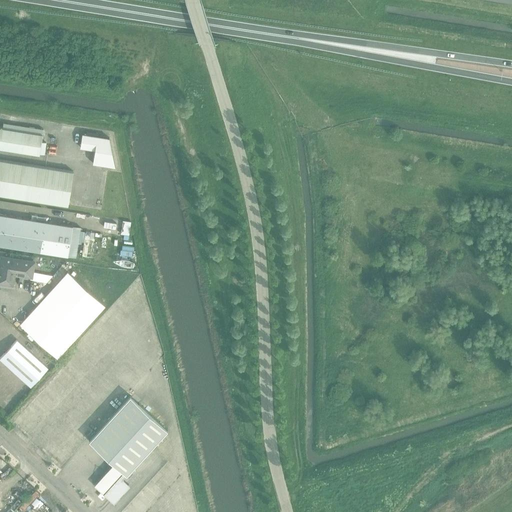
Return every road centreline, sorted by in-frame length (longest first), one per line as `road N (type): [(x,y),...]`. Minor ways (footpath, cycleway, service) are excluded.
road 1 (unclassified): [(287,511),(269,430),(257,227),(193,0)]
road 2 (trunk): [(227,28),(511,82)]
road 3 (trunk): [(511,65),(227,28)]
road 4 (trunk): [(227,28),(51,0)]
